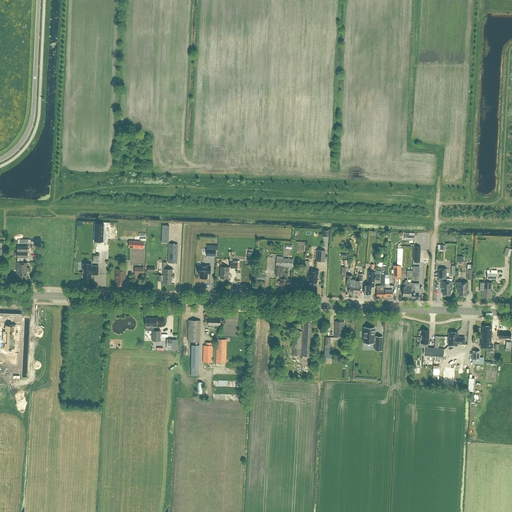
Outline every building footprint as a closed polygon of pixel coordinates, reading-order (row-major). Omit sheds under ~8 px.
[(96,223),(95,241),(101,242),(101,230),(109,230),(110,224),(96,223)] [(163,251),(168,251),(167,263),(177,263),(177,244),(168,244),(163,244),(163,251)] [(19,261),(19,258),(27,258),(28,246),(17,245),(16,258),(17,258),(17,261),(19,261)] [(325,250),(317,250),(316,261),(324,261),(325,250)] [(278,286),(280,286),(279,289),(286,290),(287,286),(290,286),(290,279),(287,279),(287,273),(281,272),(282,267),(292,267),(293,259),(276,258),(275,273),(279,273),(280,273),(280,281),(278,281),(277,282),(277,285),(278,286)] [(393,277),(401,278),(401,265),(402,265),(402,258),(397,258),(397,265),(393,265),(393,277)] [(27,272),(28,263),(17,262),(16,272),(17,272),(17,279),(26,279),(26,272),(27,272)] [(172,279),(172,278),(174,278),(174,274),(172,274),(172,269),(166,269),(167,262),(163,262),(162,269),(163,269),(162,283),(171,284),(171,279),(172,279)] [(82,265),(82,269),(83,269),(83,277),(91,278),(91,274),(94,274),(98,274),(98,266),(91,266),(91,264),(83,264),(83,265),(82,265)] [(210,266),(198,265),(198,273),(200,273),(200,277),(207,278),(207,273),(210,273),(210,266)] [(143,275),(143,267),(134,267),(134,274),(143,275)] [(225,279),(225,278),(228,278),(228,271),(229,267),(220,267),(220,278),(220,279),(222,279),(224,280),(225,279)] [(374,272),(374,268),(370,268),(370,272),(368,272),(367,285),(364,284),(363,293),(370,294),(371,285),(373,285),(374,272)] [(451,290),(452,282),(445,282),(445,279),(446,279),(446,269),(439,268),(438,278),(442,278),(442,281),(441,281),(441,289),(442,290),(442,294),(450,295),(450,290),(451,290)] [(125,270),(116,269),(115,285),(125,285),(125,270)] [(308,280),(307,283),(308,283),(308,288),(316,288),(316,283),(317,280),(318,270),(307,269),(307,280),(308,280)] [(497,279),(497,270),(487,270),(487,279),(497,279)] [(349,293),(354,293),(355,281),(355,279),(352,278),(352,276),(347,276),(346,282),(346,287),(349,287),(349,293)] [(411,298),(411,286),(411,282),(407,282),(407,280),(405,280),(405,282),(403,282),(403,286),(402,296),(410,296),(410,298),(411,298)] [(458,295),(466,295),(466,290),(468,290),(468,282),(458,282),(457,290),(458,290),(458,295)] [(492,283),(482,282),(480,282),(479,292),(482,292),(482,297),(491,298),(492,283)] [(385,284),(385,286),(384,286),(384,297),(392,297),(393,285),(390,285),(390,284),(385,284)] [(411,286),(411,298),(418,298),(419,285),(415,285),(415,287),(411,286)] [(384,297),(384,286),(377,286),(376,296),(384,297)] [(213,325),(220,325),(220,318),(208,317),(208,325),(209,325),(209,328),(213,328),(213,325)] [(145,330),(152,331),(152,340),(160,341),(160,331),(156,330),(156,327),(156,318),(152,318),(145,318),(145,326),(145,330)] [(188,341),(199,342),(200,320),(188,320),(188,341)] [(313,320),(302,320),(302,331),(293,331),(292,355),(312,356),(313,329),(313,320)] [(335,321),(334,337),(343,338),(344,322),(335,321)] [(7,347),(7,353),(13,353),(14,342),(13,341),(13,337),(14,337),(17,337),(18,332),(14,332),(14,326),(10,326),(10,329),(8,329),(9,328),(6,328),(6,331),(3,331),(3,332),(4,332),(4,341),(8,341),(7,345),(7,347)] [(373,343),(374,328),(364,327),(363,342),(373,343)] [(433,356),(434,348),(427,347),(428,343),(429,331),(421,330),(421,331),(419,331),(419,335),(420,335),(420,343),(424,343),(424,347),(423,347),(423,355),(433,356)] [(449,332),(448,345),(457,345),(457,343),(464,344),(464,337),(457,337),(457,332),(449,332)] [(215,363),(225,363),(226,339),(216,339),(215,363)] [(212,346),(212,343),(206,342),(206,345),(203,345),(203,362),(214,363),(214,361),(212,361),(212,346)] [(191,367),(191,376),(198,376),(199,368),(199,345),(191,345),(191,367)] [(444,349),(434,348),(433,356),(443,357),(444,349)] [(472,359),(475,359),(475,361),(481,361),(482,357),(479,357),(480,351),(472,351),(472,359)]
